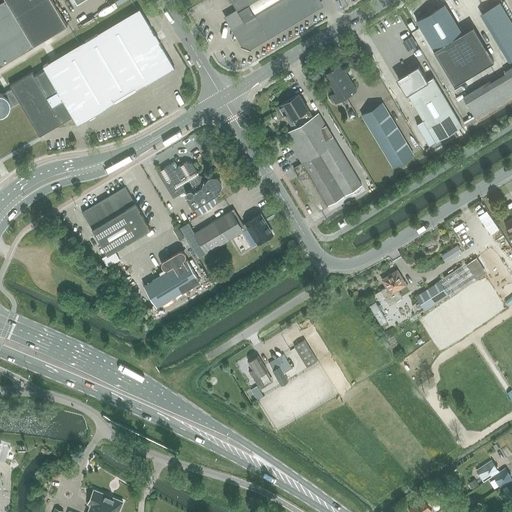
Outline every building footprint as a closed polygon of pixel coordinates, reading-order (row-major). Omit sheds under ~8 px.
[(0,64),(34,45),(59,30),(67,25),(52,0),(1,0),(0,1),(0,64)] [(231,0),(238,11),(228,17),(234,28),(231,29),(242,47),(247,49),(322,3),(320,0),(231,0)] [(502,0),(472,0),(480,14),(482,12),(499,2),(503,0),(502,0)] [(511,23),(499,2),(482,12),(511,60),(511,59),(511,23)] [(444,4),(417,20),(434,49),(460,91),(472,83),(447,42),(462,33),(444,4)] [(9,59),(21,79),(10,85),(40,135),(73,116),(78,125),(174,67),(140,9),(43,66),(45,69),(35,75),(33,72),(30,74),(19,54),(9,59)] [(332,68),(333,69),(325,73),(337,92),(331,95),(336,103),(356,90),(341,64),(335,68),(334,67),(332,68)] [(428,80),(419,65),(410,70),(411,72),(400,78),(402,82),(400,83),(406,94),(407,93),(435,141),(461,125),(433,77),(428,80)] [(511,71),(465,100),(475,117),(511,94),(511,71)] [(281,116),(284,115),(293,129),(284,134),(302,163),(293,168),(319,211),(362,185),(319,113),(313,117),(299,94),(276,108),(281,116)] [(388,111),(383,103),(362,115),(393,167),(413,154),(388,111)] [(415,149),(420,147),(416,138),(411,140),(415,149)] [(185,190),(188,195),(186,197),(193,209),(219,193),(218,191),(219,190),(221,188),(221,186),(222,185),(222,183),(221,181),(220,179),(219,178),(218,177),(216,176),(214,175),(212,176),(210,176),(209,177),(207,178),(206,180),(206,182),(203,181),(202,179),(202,175),(199,175),(192,163),(186,161),(178,167),(175,162),(171,164),(170,164),(158,172),(173,197),(185,190)] [(82,212),(108,255),(151,229),(125,186),(82,212)] [(258,243),(273,235),(260,214),(246,223),(244,225),(234,209),(194,233),(207,253),(244,231),(243,230),(249,227),(258,243)] [(172,228),(168,230),(174,240),(178,237),(172,228)] [(458,245),(441,255),(446,262),(462,251),(458,245)] [(187,260),(185,257),(186,256),(185,254),(185,253),(184,252),(183,251),(181,250),(180,250),(178,251),(163,260),(162,261),(162,263),(161,264),(162,266),(163,267),(164,268),(165,269),(162,271),(151,278),(152,281),(144,286),(156,307),(200,281),(187,259),(187,260)] [(466,263),(440,281),(449,294),(450,296),(476,279),(467,264),(466,263)] [(398,289),(406,285),(397,271),(383,280),(387,287),(381,290),(390,304),(402,297),(398,289)] [(440,281),(416,296),(425,310),(449,294),(440,281)] [(299,364),(305,361),(301,353),(295,356),(299,364)] [(290,369),(292,369),(283,354),(269,363),(272,370),(281,385),(295,377),(290,369)] [(263,377),(269,374),(267,371),(258,356),(249,362),(253,370),(250,372),(261,389),(268,384),(263,377)] [(487,480),(493,476),(500,472),(499,471),(492,460),(479,468),(487,480)] [(511,480),(511,477),(505,467),(499,471),(500,472),(493,476),(501,488),(507,484),(511,480)] [(468,484),(472,489),(478,485),(475,479),(468,484)] [(101,511),(108,496),(94,490),(88,504),(91,505),(88,511),(101,511)] [(410,511),(427,511),(432,510),(429,506),(437,500),(433,494),(425,500),(424,498),(409,508),(410,509),(409,510),(410,511)] [(108,496),(101,511),(118,511),(123,502),(108,496)]
